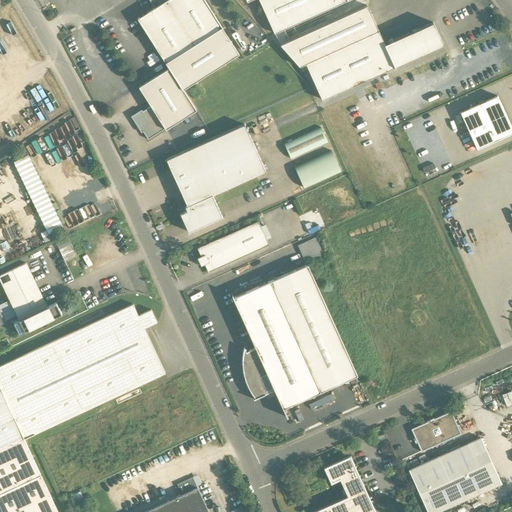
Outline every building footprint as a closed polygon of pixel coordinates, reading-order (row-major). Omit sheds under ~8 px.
[(217,21),(203,0),(168,0),(154,9),(137,19),(165,63),(221,28),(217,21)] [(148,0),(154,9),(168,0),(148,0)] [(258,0),(274,34),(349,0),(258,0)] [(367,6),(280,45),(299,67),(305,64),(378,31),(367,6)] [(378,31),(305,64),(322,100),(443,45),(433,23),(419,29),(418,27),(411,31),(412,32),(384,45),(378,31)] [(221,28),(165,63),(169,68),(139,88),(151,107),(165,130),(196,111),(182,90),(238,54),(221,28)] [(476,150),(511,134),(511,132),(496,96),(459,112),(476,150)] [(165,130),(151,107),(133,117),(138,125),(137,126),(141,133),(143,132),(148,140),(165,130)] [(244,125),(166,160),(187,207),(185,207),(187,211),(180,214),(188,232),(222,217),(212,196),(265,171),(244,125)] [(321,128),(284,144),(290,159),(327,142),(321,128)] [(331,151),(294,168),(303,188),(340,171),(331,151)] [(18,160),(49,232),(64,226),(33,153),(18,160)] [(258,222),(197,249),(201,257),(197,259),(201,266),(204,265),(208,273),(268,245),(258,222)] [(58,243),(67,260),(79,255),(70,237),(58,243)] [(47,307),(26,264),(0,275),(0,281),(19,321),(47,307)] [(307,265),(233,298),(232,295),(231,295),(255,348),(246,352),(244,348),(242,361),(243,374),(248,387),(255,398),(253,399),(253,400),(265,395),(267,394),(269,397),(273,395),(271,392),(274,390),(283,409),(357,376),(307,265)] [(47,307),(19,321),(24,332),(61,314),(56,303),(47,307)] [(133,305),(0,366),(0,389),(24,440),(165,373),(144,329),(157,323),(151,310),(138,316),(133,305)] [(0,389),(0,511),(57,511),(24,441),(24,440),(0,389)] [(450,411),(433,419),(433,418),(426,421),(426,422),(411,429),(421,452),(461,434),(450,411)] [(384,434),(373,439),(375,444),(386,439),(384,434)] [(480,438),(408,471),(426,511),(438,511),(501,484),(480,438)] [(370,511),(374,511),(349,457),(325,468),(331,482),(340,478),(348,497),(315,511),(314,511),(370,511)] [(182,495),(145,511),(207,511),(192,479),(177,486),(182,495)]
